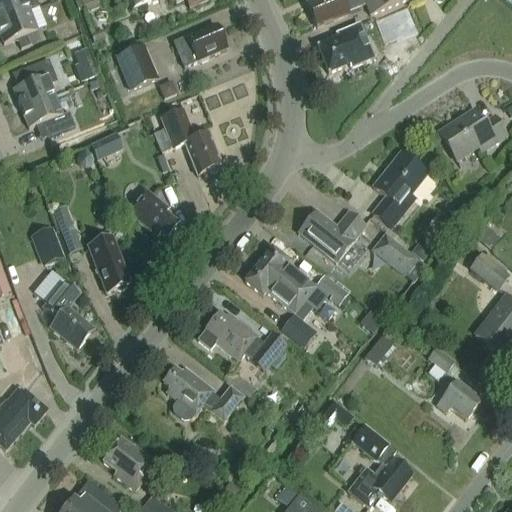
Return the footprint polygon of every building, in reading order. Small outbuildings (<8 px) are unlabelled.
[(0,0),(0,2),(1,4),(0,3),(0,26),(29,15),(39,11),(34,0),(0,0)] [(96,0),(85,0),(91,14),(100,11),(96,0)] [(126,0),(132,13),(162,0),(168,0),(171,5),(175,4),(176,6),(185,2),(189,11),(207,4),(205,0),(126,0)] [(408,4),(406,0),(323,0),(306,7),(316,32),(348,19),(347,16),(365,9),(370,19),(408,4)] [(409,8),(375,22),(385,48),(419,34),(409,8)] [(29,15),(0,26),(0,40),(3,48),(16,43),(20,53),(29,49),(25,39),(36,35),(29,15)] [(226,54),(215,29),(173,48),(183,72),(226,54)] [(327,78),(348,69),(350,72),(372,63),(358,29),(336,38),(337,41),(316,50),(327,78)] [(90,36),(93,44),(107,38),(103,30),(90,36)] [(158,82),(144,48),(138,51),(117,60),(115,61),(130,96),(158,83),(158,82)] [(79,67),(75,68),(81,85),(98,78),(87,51),(74,56),(79,67)] [(12,93),(20,113),(54,100),(49,89),(57,86),(48,64),(20,75),(26,88),(12,93)] [(158,87),(161,100),(175,97),(172,84),(158,87)] [(54,100),(20,113),(28,133),(41,128),(45,138),(66,130),(54,100)] [(162,157),(172,153),(184,148),(197,180),(221,171),(208,138),(194,144),(183,114),(160,123),(164,132),(154,136),(162,157)] [(474,114),(438,137),(455,164),(477,150),(480,154),(493,145),(494,146),(505,139),(493,120),(483,127),(474,114)] [(98,163),(124,151),(119,138),(93,150),(98,163)] [(385,202),(372,218),(390,232),(403,215),(402,214),(412,202),(408,199),(425,178),(400,158),(373,192),(385,202)] [(125,215),(157,241),(160,237),(166,242),(178,228),(165,217),(168,213),(143,193),(125,215)] [(65,210),(52,215),(69,258),(82,253),(82,252),(70,223),(65,210)] [(315,216),(298,238),(336,268),(340,263),(351,272),(364,256),(353,247),(353,246),(365,231),(348,218),(336,232),(315,216)] [(486,226),(476,237),(491,250),(501,238),(486,226)] [(64,262),(52,231),(29,240),(41,271),(64,262)] [(371,255),(413,288),(426,271),(385,238),(371,255)] [(130,289),(111,241),(87,251),(105,298),(130,289)] [(412,257),(422,265),(435,249),(424,241),(412,257)] [(256,271),(244,285),(262,300),(265,297),(293,319),(302,326),(313,313),(323,299),(287,270),(289,267),(271,252),(256,271)] [(497,293),(510,278),(481,254),(469,269),(497,293)] [(324,278),(316,289),(328,298),(326,301),(338,311),(349,298),(324,278)] [(93,334),(67,313),(79,299),(64,286),(42,313),(56,325),(49,333),(76,355),(93,334)] [(511,345),(511,306),(505,300),(474,339),(501,360),(511,345)] [(206,332),(206,333),(198,344),(209,354),(215,347),(239,367),(245,359),(267,374),(285,348),(270,338),(263,348),(256,342),(257,341),(228,318),(224,323),(217,318),(206,332)] [(293,319),(280,335),(303,353),(316,337),(302,326),(293,319)] [(377,374),(395,349),(384,341),(349,388),(359,395),(376,373),(377,374)] [(455,365),(435,350),(427,360),(435,366),(428,375),(441,384),(455,365)] [(212,398),(214,395),(184,373),(181,378),(174,372),(163,387),(169,392),(166,397),(177,406),(173,411),(174,417),(183,424),(189,424),(193,419),(195,420),(202,411),(223,427),(243,402),(230,392),(220,404),(212,398)] [(481,405),(455,385),(435,410),(445,418),(449,412),(465,425),(481,405)] [(29,427),(33,431),(46,416),(24,396),(23,398),(17,393),(6,406),(5,405),(0,411),(0,450),(5,455),(29,427)] [(335,406),(329,413),(350,430),(356,423),(335,406)] [(381,470),(374,479),(366,473),(347,498),(365,511),(369,511),(380,500),(389,507),(411,480),(390,463),(395,456),(363,431),(351,447),(381,470)] [(156,468),(133,451),(132,452),(119,443),(102,466),(115,476),(113,479),(135,496),(156,468)] [(121,511),(87,486),(74,503),(73,503),(66,511),(121,511)] [(232,503),(239,494),(229,486),(222,495),(232,503)] [(275,502),(287,511),(297,499),(285,489),(277,499),(275,502)] [(167,511),(152,500),(142,511),(167,511)] [(313,511),(300,501),(290,511),(313,511)]
